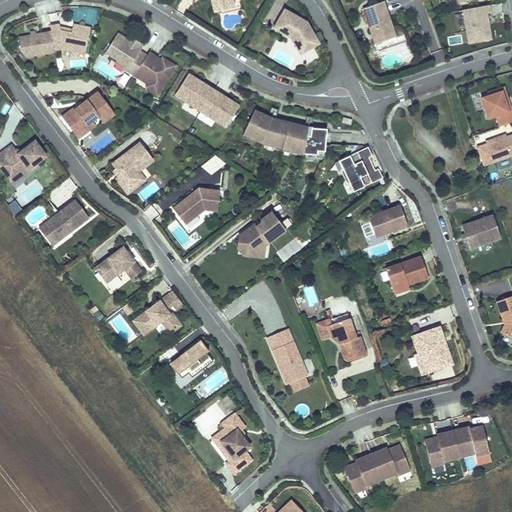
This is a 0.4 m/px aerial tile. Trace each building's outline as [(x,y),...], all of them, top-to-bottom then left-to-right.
[(211,0),(215,12),(224,10),(222,4),(232,1),(231,0),(211,0)] [(234,8),(232,1),(222,4),(224,10),(234,8)] [(383,1),(363,8),(375,44),(395,37),(383,1)] [(490,13),(489,5),(463,10),(469,43),(491,39),(487,14),(490,13)] [(284,10),(274,28),(289,37),(290,34),(293,36),(301,48),(316,39),(306,22),(284,10)] [(85,53),(90,28),(73,24),(72,28),(72,33),(60,31),(60,26),(59,25),(50,26),(51,32),(54,50),(62,49),(85,53)] [(19,37),(21,49),(27,57),(54,52),(54,50),(51,32),(36,35),(31,35),(19,37)] [(118,33),(106,52),(118,60),(126,65),(124,69),(134,75),(137,71),(147,55),(140,51),(142,48),(140,47),(128,40),(118,33)] [(290,34),(289,37),(291,38),(301,55),(319,44),(316,39),(301,48),(293,36),(290,34)] [(130,37),(128,40),(140,47),(142,44),(130,37)] [(306,65),(318,59),(314,50),(302,56),(306,65)] [(176,65),(163,57),(161,59),(158,63),(154,61),(157,56),(149,52),(147,55),(137,71),(144,76),(146,83),(147,89),(157,95),(176,65)] [(67,60),(57,62),(59,72),(69,70),(67,60)] [(118,60),(116,63),(124,69),(126,65),(118,60)] [(137,71),(134,75),(146,83),(144,76),(137,71)] [(214,90),(188,74),(175,95),(200,111),(214,90)] [(226,127),(239,106),(214,90),(200,111),(226,127)] [(499,126),(511,121),(511,111),(510,105),(507,106),(502,91),(481,98),(488,119),(496,116),(499,126)] [(114,114),(98,92),(83,104),(84,106),(79,110),(76,106),(63,116),(75,133),(92,121),(98,116),(103,122),(114,114)] [(278,109),(271,107),(268,117),(267,118),(268,119),(267,123),(266,122),(265,125),(272,127),(272,125),(272,124),(273,121),(274,121),(274,119),(278,109)] [(254,110),(250,118),(248,116),(246,120),(248,121),(244,131),(251,133),(249,137),(262,143),(276,146),(277,143),(290,146),(289,150),(303,154),(317,155),(317,151),(325,151),(325,145),(326,132),(326,129),(311,128),(311,130),(310,129),(309,134),(310,134),(309,136),(302,135),(303,132),(304,133),(305,129),(304,129),(304,127),(274,119),(274,121),(273,121),(272,124),(272,125),(272,127),(265,125),(266,122),(267,123),(268,119),(267,118),(268,117),(254,110)] [(313,118),(306,116),(304,127),(304,129),(305,129),(304,133),(303,132),(302,135),(309,136),(310,134),(309,134),(310,129),(311,130),(311,128),(313,118)] [(96,125),(92,121),(75,133),(79,138),(96,125)] [(244,131),(242,136),(248,140),(249,137),(251,133),(244,131)] [(511,135),(505,137),(505,135),(494,138),(485,141),(483,135),(474,138),(477,147),(483,165),(511,156),(511,135)] [(12,144),(0,153),(0,167),(9,180),(16,175),(24,176),(31,170),(30,168),(37,163),(38,164),(44,159),(45,153),(39,145),(38,146),(35,142),(22,151),(24,154),(21,156),(19,154),(12,144)] [(145,180),(139,172),(153,161),(140,143),(113,164),(117,169),(121,175),(118,177),(116,179),(128,193),(137,186),(145,180)] [(275,149),(289,153),(289,150),(290,146),(277,143),(276,146),(275,149)] [(349,155),(338,161),(342,170),(340,171),(347,184),(349,183),(353,192),(364,187),(360,178),(367,174),(371,183),(382,178),(378,169),(374,170),(368,158),(372,156),(367,147),(356,152),(361,161),(354,164),(349,155)] [(214,154),(202,168),(213,177),(225,164),(214,154)] [(511,160),(505,163),(505,162),(498,164),(502,176),(509,174),(507,169),(511,167),(511,160)] [(9,180),(13,184),(24,176),(16,175),(9,180)] [(218,211),(220,192),(199,189),(192,194),(193,196),(188,200),(187,198),(173,209),(185,224),(204,209),(218,211)] [(11,204),(16,201),(12,196),(7,199),(11,204)] [(89,217),(76,200),(59,213),(60,216),(55,219),(53,217),(44,224),(58,241),(89,217)] [(24,212),(16,201),(11,204),(8,207),(16,217),(24,212)] [(407,225),(400,205),(368,217),(375,237),(407,225)] [(284,231),(271,213),(261,220),(261,223),(257,226),(253,229),(251,227),(240,235),(239,243),(248,244),(247,253),(261,255),(262,244),(267,240),(269,243),(284,231)] [(501,238),(493,215),(462,226),(470,249),(501,238)] [(44,224),(39,228),(52,246),(58,241),(44,224)] [(141,271),(122,247),(95,268),(106,283),(124,269),(131,278),(141,271)] [(428,278),(421,257),(385,269),(393,290),(408,285),(428,278)] [(393,290),(395,298),(410,293),(408,285),(393,290)] [(183,305),(172,291),(165,296),(172,306),(176,310),(183,305)] [(511,295),(496,302),(503,321),(505,320),(506,324),(505,325),(501,333),(511,337),(511,295)] [(165,296),(159,301),(167,310),(172,306),(165,296)] [(133,321),(143,335),(161,322),(170,333),(181,325),(172,313),(169,314),(167,310),(159,301),(133,321)] [(130,304),(123,309),(128,316),(135,311),(130,304)] [(106,319),(97,306),(91,311),(100,323),(106,319)] [(329,320),(331,325),(349,318),(347,314),(329,320)] [(119,317),(112,323),(125,339),(132,333),(119,317)] [(366,355),(360,337),(356,338),(349,318),(331,325),(327,326),(331,337),(340,344),(342,343),(348,358),(349,361),(366,355)] [(323,340),(331,337),(327,326),(331,325),(329,320),(318,324),(323,340)] [(393,327),(391,320),(380,323),(382,329),(393,327)] [(440,327),(412,337),(418,355),(422,354),(424,355),(430,372),(443,368),(441,361),(450,358),(444,341),(442,342),(441,339),(444,339),(440,327)] [(287,329),(267,338),(286,383),(304,375),(307,374),(287,329)] [(345,359),(348,358),(342,343),(340,344),(345,359)] [(171,364),(182,378),(188,373),(200,364),(203,369),(213,361),(206,353),(209,351),(204,345),(199,349),(196,345),(171,364)] [(422,375),(430,372),(424,355),(422,354),(418,355),(415,356),(422,375)] [(453,364),(450,358),(441,361),(443,368),(453,364)] [(387,360),(380,363),(384,372),(391,369),(387,360)] [(203,369),(200,364),(188,373),(192,377),(203,369)] [(309,386),(304,375),(286,383),(291,394),(309,386)] [(196,390),(200,399),(208,395),(203,386),(196,390)] [(218,401),(223,415),(233,411),(229,398),(218,401)] [(235,414),(222,424),(226,428),(216,435),(228,451),(224,454),(230,462),(226,464),(234,474),(251,460),(244,451),(250,447),(242,437),(239,433),(241,431),(245,428),(235,414)] [(188,430),(183,424),(177,428),(182,435),(188,430)] [(488,453),(482,426),(474,428),(473,431),(470,432),(469,429),(468,427),(452,431),(459,458),(475,454),(475,456),(488,453)] [(425,441),(431,467),(444,464),(444,462),(459,458),(452,431),(436,435),(437,437),(438,440),(435,441),(432,439),(425,441)] [(216,435),(212,438),(224,454),(228,451),(216,435)] [(409,471),(399,445),(392,448),(391,452),(388,453),(387,450),(386,448),(371,454),(381,480),(396,474),(397,476),(409,471)] [(488,453),(475,456),(478,466),(491,463),(488,453)] [(344,468),(355,493),(367,488),(367,486),(381,480),(371,454),(355,461),(356,463),(357,465),(355,466),(352,465),(344,468)] [(473,457),(465,458),(467,470),(476,469),(473,457)] [(302,511),(292,500),(279,511),(302,511)]
